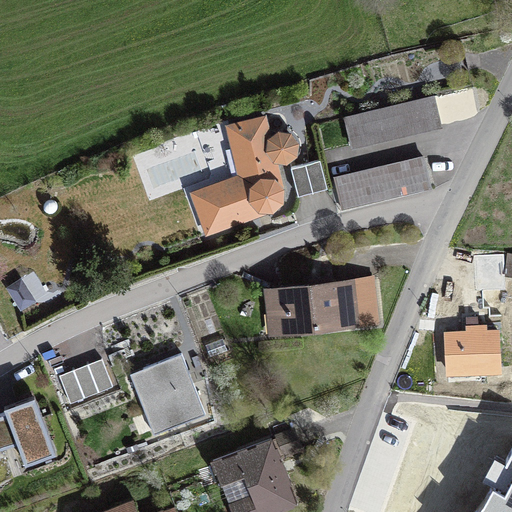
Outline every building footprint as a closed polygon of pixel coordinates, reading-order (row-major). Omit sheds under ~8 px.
[(344,116),(351,144),(441,123),(434,95),(344,116)] [(276,134),(269,140),(263,118),(229,126),(238,164),(243,163),(247,179),(235,183),(234,178),(194,193),(207,231),(257,213),(256,208),(259,207),(268,208),(275,206),(279,201),(281,194),(274,174),(277,173),(274,161),(290,157),(294,152),(296,146),(293,137),(285,133),(276,134)] [(334,179),(341,207),(431,186),(424,158),(334,179)] [(320,159),(291,166),(298,195),(327,188),(320,159)] [(21,279),(8,287),(21,307),(30,302),(31,296),(21,279)] [(375,321),(371,285),(334,289),(334,282),(271,288),(274,311),(282,311),(284,331),(338,325),(338,321),(355,319),(356,323),(375,321)] [(446,334),(448,370),(499,367),(497,325),(467,327),(467,333),(446,334)] [(181,352),(143,367),(157,404),(144,409),(154,433),(205,413),(181,352)] [(102,358),(59,374),(70,402),(112,386),(102,358)] [(0,413),(0,448),(18,442),(25,463),(55,452),(34,394),(4,405),(6,411),(0,413)] [(230,504),(232,511),(272,511),(296,503),(272,438),(213,460),(221,481),(247,471),(255,494),(230,504)] [(511,511),(511,447),(486,496),(473,511),(511,511)] [(160,511),(161,511),(159,511),(135,511),(132,501),(101,511),(160,511)]
